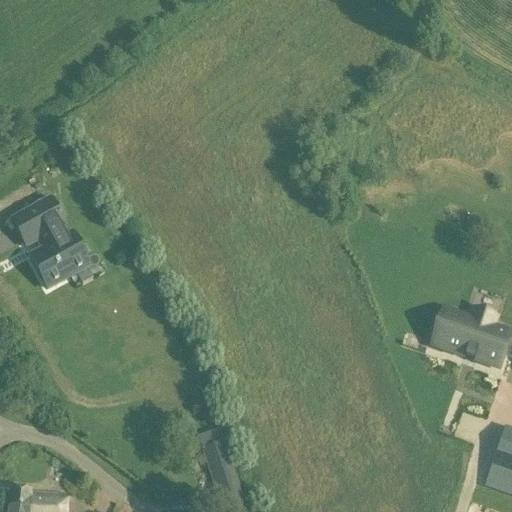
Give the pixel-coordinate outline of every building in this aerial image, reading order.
[(12,225),(26,251),(38,244),(43,254),(28,262),(45,293),(88,270),(71,239),(69,240),(63,231),(65,230),(51,204),(12,225)] [(456,316),(443,354),(498,373),(511,335),(494,329),(496,322),(471,313),(469,321),(456,316)] [(511,495),(511,433),(504,431),(486,487),(511,495)] [(222,446),(218,433),(205,437),(209,450),(201,453),(220,511),(243,504),(224,445),(222,446)] [(31,494),(9,492),(7,511),(66,511),(67,499),(31,497),(31,494)]
